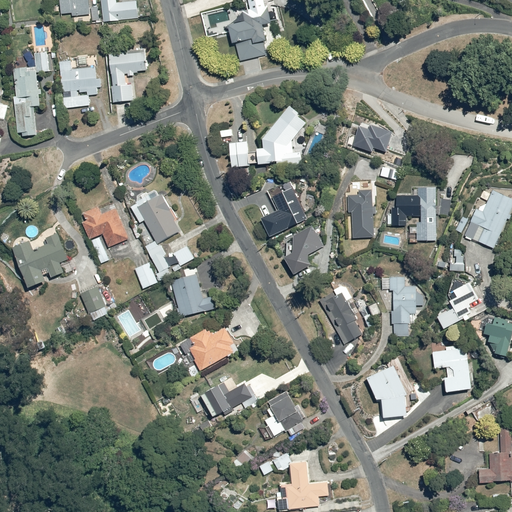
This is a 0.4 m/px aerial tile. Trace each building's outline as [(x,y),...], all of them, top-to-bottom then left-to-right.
[(61,0),(63,13),(74,12),(74,16),(91,14),(90,0),(61,0)] [(102,0),(102,7),(93,7),(94,22),(121,21),(121,19),(139,19),(138,0),(118,1),(118,0),(102,0)] [(245,9),(230,24),(235,42),(236,42),(241,61),(267,55),(264,41),(269,40),(264,22),(273,20),(269,3),(245,9)] [(112,74),(114,74),(114,102),(135,102),(134,84),(127,84),(127,73),(129,72),(130,75),(137,75),(136,72),(148,72),(148,49),(112,50),(112,74)] [(38,66),(15,68),(18,95),(16,95),(19,131),(24,131),(24,135),(38,134),(36,106),(42,106),(41,94),(43,94),(43,89),(40,89),(38,72),(51,71),(49,52),(37,53),(38,66)] [(74,60),(61,61),(64,92),(72,91),(72,96),(65,97),(66,108),(91,106),(90,95),(98,94),(98,88),(103,87),(102,79),(99,79),(97,66),(74,68),(74,60)] [(0,118),(6,120),(10,105),(1,103),(4,91),(0,89),(0,118)] [(298,157),(296,136),(308,122),(300,115),(302,113),(292,104),(264,138),(265,147),(260,147),(261,163),(271,163),(271,161),(284,160),(284,158),(298,157)] [(250,141),(231,141),(232,166),(250,166),(250,163),(258,163),(258,153),(251,153),(250,141)] [(401,161),(385,157),(381,175),(397,179),(401,161)] [(350,197),(350,198),(350,211),(354,211),(354,237),(376,237),(376,188),(364,187),(364,184),(357,176),(356,177),(355,178),(354,178),(353,179),(352,180),(351,181),(350,182),(350,183),(349,184),(349,185),(348,186),(348,187),(347,188),(347,189),(347,190),(346,190),(346,191),(346,192),(346,193),(346,194),(346,195),(346,196),(346,197),(350,197)] [(398,206),(393,206),(393,213),(389,213),(389,224),(393,224),(393,225),(409,225),(409,216),(421,216),(421,209),(423,209),(423,222),(418,222),(418,240),(438,240),(438,186),(412,186),(412,190),(414,190),(414,194),(398,194),(398,206)] [(305,220),(306,212),(294,187),(276,196),(284,213),(277,216),(284,230),(305,220)] [(484,212),(478,209),(473,221),(486,227),(479,241),(494,249),(511,212),(511,197),(496,189),(484,212)] [(136,199),(138,203),(133,206),(142,223),(146,221),(157,241),(147,247),(160,271),(157,273),(161,280),(172,274),(169,269),(172,267),(166,256),(168,255),(161,242),(183,229),(164,194),(151,201),(146,193),(136,199)] [(450,199),(441,199),(440,214),(449,215),(450,199)] [(100,203),(85,211),(89,219),(83,221),(103,263),(111,259),(100,237),(105,234),(111,246),(113,245),(117,253),(129,247),(126,240),(132,237),(118,207),(105,213),(100,203)] [(313,226),(288,240),(287,259),(296,274),(312,264),(307,255),(325,245),(313,226)] [(35,249),(31,240),(15,248),(32,287),(38,284),(40,287),(44,285),(42,282),(48,280),(46,274),(51,272),(54,277),(66,272),(62,262),(71,258),(60,233),(48,238),(50,243),(35,249)] [(196,258),(189,246),(175,253),(181,263),(174,267),(176,271),(183,267),(182,265),(196,258)] [(465,271),(465,254),(451,253),(450,271),(465,271)] [(151,261),(136,267),(145,289),(160,283),(151,261)] [(183,307),(180,307),(183,317),(217,307),(214,296),(206,298),(199,273),(174,279),(183,307)] [(406,276),(391,277),(391,290),(395,290),(396,310),(393,310),(394,324),(396,324),(396,338),(420,337),(418,306),(424,306),(423,286),(406,287),(406,276)] [(482,298),(472,279),(456,288),(460,294),(452,298),(456,306),(448,310),(446,307),(437,312),(446,328),(475,312),(471,304),(482,298)] [(112,311),(99,286),(83,294),(95,320),(112,311)] [(338,295),(335,291),(321,299),(325,306),(328,304),(332,309),(329,311),(334,320),(337,318),(341,324),(335,328),(346,345),(368,332),(343,292),(338,295)] [(147,316),(136,301),(126,308),(137,323),(147,316)] [(193,350),(204,369),(236,351),(233,345),(237,342),(228,326),(214,334),(210,326),(182,342),(188,353),(193,350)] [(511,328),(503,327),(497,352),(509,355),(511,342),(511,328)] [(447,349),(435,350),(437,368),(448,367),(449,376),(447,376),(448,391),(473,389),(468,344),(447,346),(447,349)] [(406,358),(370,376),(380,399),(384,397),(386,416),(410,414),(408,395),(409,395),(409,388),(419,383),(406,358)] [(232,390),(226,380),(204,393),(217,414),(225,409),(228,414),(237,409),(236,407),(253,397),(245,383),(232,390)] [(298,404),(288,389),(270,401),(273,407),(270,409),(274,415),(267,420),(269,424),(267,425),(274,436),(286,429),(287,431),(289,429),(294,436),(307,427),(306,425),(313,420),(301,402),(298,404)] [(486,406),(475,412),(480,422),(491,416),(486,406)] [(511,430),(502,430),(501,452),(492,452),(492,468),(482,468),(482,482),(511,481),(511,430)] [(254,459),(246,450),(230,464),(239,473),(254,459)] [(292,464),(286,454),(275,460),(281,471),(292,464)] [(276,470),(270,460),(261,465),(266,476),(276,470)] [(311,461),(293,462),(294,481),(282,481),(282,486),(285,486),(285,490),(278,490),(279,500),(281,499),(282,508),(321,506),(321,495),(331,495),(330,481),(312,482),(311,461)] [(511,497),(509,498),(509,493),(495,493),(495,504),(511,504),(511,497)]
